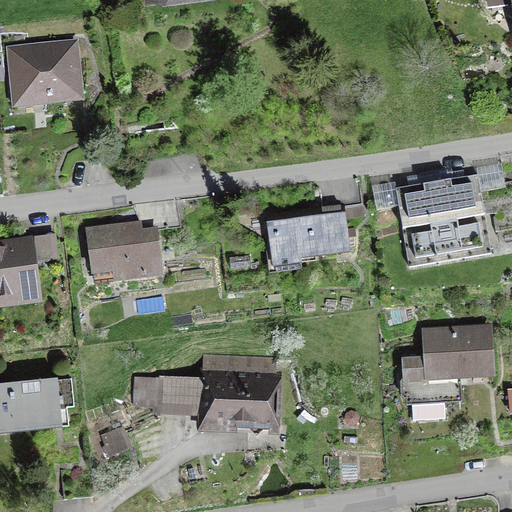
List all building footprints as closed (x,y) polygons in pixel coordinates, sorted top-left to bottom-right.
[(511,0),(489,0),(490,7),(511,3),(511,12),(509,16),(511,17),(511,0)] [(80,97),(74,44),(11,51),(16,99),(51,96),(51,100),(80,97)] [(113,134),(117,162),(196,152),(170,120),(128,125),(129,132),(113,134)] [(101,125),(84,128),(88,160),(105,158),(101,125)] [(502,171),(478,175),(481,192),(505,187),(502,171)] [(478,175),(396,189),(399,206),(403,232),(485,218),(481,192),(478,175)] [(376,210),(399,206),(396,189),(373,193),(376,210)] [(343,206),(267,216),(271,244),(265,245),(269,274),(302,269),(301,263),(316,261),(315,255),(349,251),(345,219),(364,216),(362,205),(343,207),(343,206)] [(485,218),(403,232),(409,267),(491,253),(485,218)] [(140,224),(87,231),(93,272),(114,269),(115,279),(162,273),(156,230),(142,232),(140,224)] [(54,241),(0,248),(0,301),(1,306),(40,301),(35,262),(58,259),(54,229),(53,229),(54,241)] [(459,377),(493,375),(491,331),(454,333),(454,330),(424,331),(425,361),(406,362),(407,380),(404,380),(402,382),(403,395),(405,397),(408,397),(408,404),(412,404),(413,421),(445,419),(444,402),(461,401),(459,377)] [(271,422),(272,384),(230,382),(231,357),(205,356),(205,372),(200,372),(200,380),(161,378),(159,410),(203,412),(203,419),(271,422)] [(71,378),(0,385),(0,433),(69,426),(67,408),(74,407),(71,378)] [(345,417),(348,423),(352,424),(357,423),(359,418),(358,414),(354,411),(349,412),(345,417)] [(91,467),(61,470),(64,500),(94,497),(91,467)]
